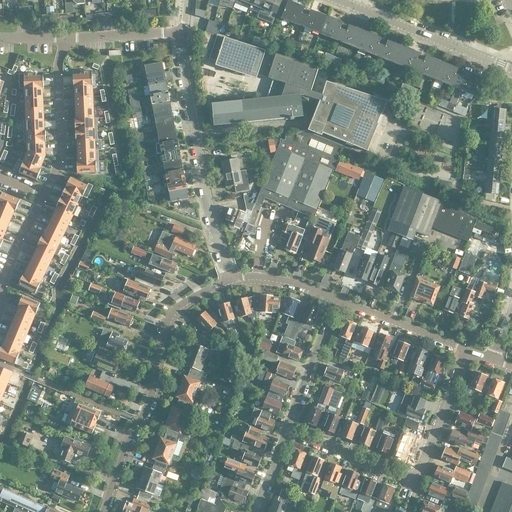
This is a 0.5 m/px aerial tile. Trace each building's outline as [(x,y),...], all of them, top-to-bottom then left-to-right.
[(249,9),(252,0),(236,0),(235,4),(249,9)] [(259,13),(264,0),(252,0),(249,9),(259,13)] [(273,24),(282,1),(278,0),(264,0),(259,13),(257,18),(273,24)] [(302,14),(305,9),(288,2),(282,17),(290,20),(289,22),(298,25),(301,26),(305,15),(302,14)] [(204,19),(206,12),(196,9),(195,12),(195,16),(204,19)] [(321,32),(327,17),(311,11),(309,17),(305,15),(301,26),(304,27),(304,28),(313,31),(314,30),(321,32)] [(341,30),(343,24),(327,17),(321,32),(328,35),(328,37),(336,41),(337,40),(340,42),(344,31),(341,30)] [(208,24),(207,26),(219,30),(221,24),(209,20),(208,24)] [(218,33),(219,30),(207,26),(207,29),(206,32),(217,35),(218,33)] [(359,48),(365,33),(349,26),(347,32),(344,31),(340,42),(343,43),(342,43),(351,47),(352,45),(359,48)] [(379,45),(381,39),(365,33),(359,48),(367,51),(366,52),(375,56),(378,57),(382,46),(379,45)] [(301,117),(299,101),(298,101),(298,96),(301,96),(301,95),(300,95),(302,89),(306,91),(307,90),(314,67),(265,51),(264,51),(217,35),(215,40),(209,59),(217,62),(258,75),(273,80),(271,88),(268,98),(268,99),(215,104),(218,126),(290,118),(291,120),(294,120),(294,118),(301,117)] [(398,63),(404,48),(388,42),(385,47),(382,46),(378,57),(381,58),(390,62),(390,60),(398,63)] [(206,59),(210,47),(204,45),(199,44),(196,55),(206,59)] [(418,60),(420,54),(404,48),(398,63),(405,66),(404,68),(413,71),(416,72),(421,61),(418,60)] [(436,78),(442,63),(426,57),(424,63),(421,61),(416,72),(419,73),(419,74),(428,77),(429,75),(436,78)] [(162,63),(150,65),(146,66),(148,76),(164,73),(162,63)] [(456,75),(458,70),(442,63),(436,78),(443,81),(443,83),(452,86),(455,87),(459,77),(456,75)] [(73,76),(74,87),(77,87),(96,86),(95,75),(92,75),(92,71),(80,72),(80,76),(73,76)] [(479,84),(481,79),(464,72),(462,78),(459,77),(455,87),(458,89),(467,92),(467,91),(475,94),(479,84)] [(166,82),(164,73),(148,76),(149,86),(166,82)] [(24,74),(25,89),(44,88),(43,77),(36,77),(36,74),(24,74)] [(167,92),(166,82),(149,86),(151,95),(167,92)] [(368,152),(382,115),(388,102),(387,101),(388,99),(374,94),(373,97),(370,96),(327,82),(322,95),(307,90),(306,91),(302,89),(300,95),(301,95),(317,108),(308,131),(311,132),(322,136),(323,134),(368,152)] [(480,98),(484,86),(479,84),(475,94),(474,95),(480,98)] [(96,87),(96,86),(77,87),(74,87),(74,88),(75,88),(75,98),(93,97),(93,94),(96,87)] [(44,89),(44,88),(25,89),(25,100),(43,99),(43,89),(44,89)] [(169,102),(167,92),(151,95),(153,105),(169,102)] [(94,108),(93,97),(75,98),(76,109),(94,108)] [(44,110),(43,99),(25,100),(26,111),(44,110)] [(171,112),(169,102),(153,105),(155,115),(171,112)] [(94,118),(94,108),(76,109),(76,119),(75,119),(97,119),(97,118),(94,118)] [(505,122),(506,110),(493,109),(492,116),(481,115),(480,120),(492,121),(505,122)] [(44,121),(44,110),(26,111),(26,121),(23,121),(23,122),(44,121)] [(173,121),(171,112),(155,115),(157,124),(173,121)] [(97,129),(97,119),(75,119),(76,130),(97,129)] [(44,131),(44,121),(23,122),(24,132),(45,131),(44,131)] [(175,131),(173,121),(157,124),(159,134),(175,131)] [(504,135),(505,122),(492,121),(491,128),(480,127),(479,132),(504,135)] [(98,140),(97,129),(76,130),(76,141),(98,140)] [(46,142),(45,131),(24,132),(24,143),(46,142)] [(177,141),(175,131),(159,134),(161,144),(177,141)] [(314,218),(339,158),(341,151),(343,148),(343,147),(311,134),(305,131),(287,137),(286,140),(285,142),(281,140),(260,194),(252,212),(250,216),(245,214),(243,222),(247,223),(247,224),(254,227),(262,206),(265,198),(314,218)] [(503,147),(504,135),(479,132),(478,138),(490,139),(490,145),(503,147)] [(98,141),(98,140),(76,141),(76,142),(77,142),(77,152),(98,151),(98,150),(95,151),(95,141),(98,141)] [(179,150),(177,141),(161,144),(162,154),(179,150)] [(46,143),(46,142),(24,143),(24,144),(27,144),(27,153),(46,156),(45,143),(46,143)] [(501,159),(503,147),(490,145),(489,152),(477,151),(477,156),(501,159)] [(180,160),(179,150),(162,154),(164,163),(180,160)] [(99,162),(98,151),(77,152),(78,162),(77,162),(77,163),(81,163),(99,162)] [(40,169),(46,156),(27,153),(24,163),(41,170),(40,169)] [(501,159),(477,156),(475,156),(474,161),(488,163),(487,170),(500,171),(501,159)] [(15,169),(20,171),(23,161),(19,159),(15,169)] [(240,172),(238,159),(221,162),(224,175),(240,172)] [(182,170),(180,160),(164,163),(166,173),(182,170)] [(359,180),(363,170),(341,161),(336,171),(359,180)] [(99,173),(99,162),(81,163),(77,163),(77,174),(99,173)] [(41,170),(24,163),(19,173),(37,180),(41,170)] [(184,180),(182,170),(166,173),(168,183),(184,180)] [(499,183),(500,171),(487,170),(486,182),(499,183)] [(243,184),(240,172),(224,175),(226,188),(243,184)] [(377,195),(382,179),(366,173),(360,188),(377,195)] [(71,178),(66,188),(83,197),(88,186),(71,178)] [(186,189),(184,180),(168,183),(170,192),(186,189)] [(450,190),(452,184),(441,181),(441,182),(440,188),(450,190)] [(498,195),(499,183),(486,182),(485,194),(498,195)] [(468,242),(477,219),(442,202),(404,187),(387,231),(402,236),(406,228),(417,232),(429,237),(432,228),(468,242)] [(61,198),(78,206),(83,197),(66,188),(61,198)] [(188,199),(186,189),(170,192),(172,202),(188,199)] [(2,193),(0,199),(0,204),(15,211),(16,211),(20,201),(2,193)] [(252,212),(260,194),(244,197),(246,210),(252,212)] [(57,208),(73,216),(78,206),(61,198),(56,208),(57,208)] [(0,216),(11,221),(15,211),(0,204),(0,216)] [(52,218),(69,226),(73,216),(57,208),(52,218)] [(240,229),(243,222),(245,214),(234,209),(234,210),(230,208),(226,220),(230,221),(229,225),(240,229)] [(365,251),(382,211),(374,208),(357,248),(365,251)] [(0,227),(6,231),(11,221),(0,216),(0,227)] [(48,228),(64,235),(69,226),(52,218),(48,228)] [(321,263),(329,240),(322,237),(324,233),(311,227),(312,223),(308,222),(305,230),(301,239),(307,241),(313,244),(308,257),(321,263)] [(175,223),(172,231),(183,235),(186,227),(175,223)] [(301,239),(305,230),(291,225),(291,226),(286,224),(283,231),(291,235),(285,249),(296,253),(301,239)] [(43,237),(59,245),(64,235),(48,228),(43,237)] [(400,274),(417,232),(406,228),(402,236),(389,271),(392,273),(386,288),(398,293),(405,276),(400,274)] [(196,246),(181,239),(172,235),(163,231),(154,252),(170,259),(174,250),(176,250),(191,257),(196,246)] [(396,249),(401,237),(392,234),(388,246),(396,249)] [(38,247),(54,255),(59,245),(43,237),(42,237),(37,246),(38,247)] [(345,273),(352,255),(352,254),(354,247),(344,244),(342,251),(341,250),(334,269),(345,273)] [(34,257),(50,265),(54,255),(38,247),(34,257)] [(153,255),(138,249),(136,254),(144,257),(151,260),(153,255)] [(357,278),(366,281),(375,259),(362,254),(357,268),(360,270),(357,278)] [(174,274),(177,264),(153,255),(151,260),(149,265),(174,274)] [(458,269),(462,259),(454,255),(450,266),(458,269)] [(29,266),(45,274),(50,265),(34,257),(29,266)] [(87,272),(90,266),(80,262),(78,268),(87,272)] [(379,286),(384,271),(378,268),(379,264),(374,262),(373,267),(375,268),(369,282),(379,286)] [(24,276),(40,284),(45,274),(29,266),(24,276)] [(136,278),(135,281),(153,288),(154,285),(159,287),(163,277),(135,266),(131,276),(136,278)] [(35,294),(40,284),(24,276),(23,276),(18,286),(35,294)] [(433,306),(438,292),(425,287),(427,282),(417,279),(410,297),(433,306)] [(149,294),(151,289),(128,280),(126,287),(130,288),(127,294),(146,301),(147,300),(148,299),(150,295),(149,294)] [(468,319),(474,304),(470,303),(472,296),(482,299),(485,289),(495,293),(497,288),(480,281),(476,292),(467,289),(463,300),(465,301),(459,316),(468,319)] [(99,294),(102,288),(91,284),(89,290),(99,294)] [(453,313),(459,299),(456,298),(460,289),(453,287),(450,295),(444,310),(453,313)] [(135,312),(139,302),(113,292),(108,305),(120,310),(121,307),(135,312)] [(261,297),(254,296),(255,311),(255,312),(259,312),(271,313),(272,309),(279,309),(282,310),(285,300),(280,300),(280,298),(273,298),(273,297),(261,296),(261,297)] [(23,297),(18,307),(19,307),(36,314),(40,304),(23,297)] [(251,313),(247,298),(236,302),(240,317),(248,315),(249,318),(251,318),(252,322),(256,321),(256,318),(255,312),(255,311),(251,313)] [(293,318),(299,303),(288,298),(282,314),(288,316),(293,318)] [(212,309),(214,315),(219,321),(222,320),(223,322),(234,319),(230,303),(212,309)] [(313,326),(319,310),(307,305),(304,311),(301,310),(298,319),(293,318),(288,316),(286,321),(289,323),(284,337),(296,342),(301,328),(311,331),(313,326)] [(15,317),(32,324),(36,314),(19,307),(15,317)] [(129,327),(133,317),(118,312),(112,309),(108,319),(115,321),(129,327)] [(217,324),(206,312),(197,321),(208,332),(217,324)] [(103,323),(105,317),(94,313),(92,319),(103,323)] [(11,327),(27,334),(32,324),(15,317),(11,327)] [(351,339),(356,325),(345,321),(339,336),(337,342),(351,348),(354,342),(353,341),(354,340),(351,339)] [(7,337),(23,344),(27,334),(11,327),(7,337)] [(357,349),(369,354),(371,348),(368,347),(374,332),(369,330),(368,329),(365,328),(364,328),(363,328),(357,343),(354,342),(351,348),(343,371),(344,371),(342,376),(348,378),(349,376),(359,380),(361,373),(349,369),(357,349)] [(127,342),(117,338),(118,335),(112,332),(112,333),(104,330),(101,338),(109,341),(106,347),(111,349),(122,353),(123,353),(123,352),(125,351),(126,349),(125,347),(127,342)] [(211,336),(204,331),(201,335),(208,340),(211,336)] [(65,349),(68,337),(59,335),(56,347),(65,349)] [(208,340),(201,335),(200,335),(196,345),(193,344),(189,355),(205,361),(209,350),(207,350),(210,341),(208,340)] [(386,355),(392,339),(387,337),(386,336),(383,335),(382,335),(381,335),(375,350),(386,355)] [(7,337),(3,347),(19,354),(23,344),(7,337)] [(404,362),(410,346),(405,344),(404,343),(401,342),(400,343),(398,342),(392,357),(400,360),(404,362)] [(298,361),(303,350),(287,344),(283,355),(298,361)] [(296,368),(280,362),(278,361),(279,357),(274,355),(276,350),(266,346),(261,359),(276,365),(275,366),(278,367),(276,373),(291,379),(292,378),(293,377),(294,374),(294,373),(296,368)] [(0,358),(15,364),(19,354),(3,347),(2,347),(0,350),(0,358)] [(120,361),(104,354),(104,353),(91,348),(89,350),(95,353),(90,364),(98,367),(98,369),(105,372),(106,369),(115,373),(117,368),(119,367),(119,364),(119,363),(120,361)] [(119,359),(122,353),(111,349),(108,354),(119,359)] [(422,368),(427,353),(416,349),(409,366),(410,366),(408,370),(414,372),(413,374),(422,377),(425,369),(422,368)] [(71,360),(48,351),(46,357),(68,366),(71,360)] [(201,371),(205,361),(189,355),(185,365),(193,368),(191,373),(201,377),(203,372),(201,371)] [(439,376),(445,360),(434,356),(425,378),(423,377),(420,386),(433,391),(436,383),(435,382),(438,375),(439,376)] [(402,375),(406,365),(403,364),(404,362),(400,360),(398,364),(400,365),(397,373),(402,375)] [(340,383),(342,376),(344,371),(343,371),(329,366),(324,377),(340,383)] [(0,380),(8,384),(12,373),(0,368),(0,380)] [(289,386),(273,380),(275,375),(262,370),(260,375),(264,376),(262,380),(272,383),(269,391),(283,397),(284,397),(285,395),(286,395),(287,392),(287,391),(289,386)] [(485,384),(487,377),(475,372),(468,390),(474,392),(475,390),(481,392),(485,384)] [(196,393),(200,383),(204,384),(206,379),(201,377),(191,373),(189,378),(184,377),(180,387),(196,393)] [(109,397),(114,386),(94,378),(92,383),(96,385),(94,391),(109,397)] [(498,399),(504,384),(493,379),(490,386),(487,395),(485,398),(495,402),(491,411),(498,414),(502,402),(497,400),(497,399),(498,399)] [(0,391),(4,394),(8,384),(0,380),(0,391)] [(378,403),(387,384),(380,381),(372,400),(378,403)] [(487,395),(490,386),(485,384),(481,392),(487,395)] [(325,413),(334,390),(325,386),(323,392),(317,409),(312,407),(306,422),(317,426),(323,412),(325,413)] [(192,403),(196,393),(180,387),(176,397),(181,399),(179,404),(189,408),(191,403),(192,403)] [(338,412),(344,392),(334,390),(329,409),(338,412)] [(281,403),(283,397),(269,391),(267,398),(281,403)] [(423,409),(426,401),(414,397),(414,398),(412,397),(412,396),(407,394),(400,413),(420,421),(421,420),(422,419),(423,416),(423,415),(425,410),(423,409)] [(282,403),(281,403),(267,398),(262,409),(278,415),(278,413),(279,413),(281,410),(280,409),(282,403)] [(185,424),(188,414),(187,413),(189,408),(179,404),(177,409),(173,407),(172,409),(171,410),(170,412),(170,414),(169,418),(185,424)] [(96,424),(100,414),(79,405),(74,415),(96,424)] [(275,421),(260,415),(261,411),(251,407),(249,413),(256,415),(254,419),(258,420),(256,427),(271,432),(271,431),(273,430),(274,428),(273,426),(275,421)] [(499,410),(495,422),(507,426),(511,414),(499,410)] [(364,425),(368,413),(362,411),(357,422),(364,425)] [(471,430),(475,419),(460,413),(456,424),(471,430)] [(335,433),(340,418),(329,414),(323,429),(325,429),(325,431),(328,432),(329,431),(335,433)] [(91,435),(96,424),(74,415),(70,426),(91,435)] [(489,426),(491,420),(480,415),(477,421),(489,426)] [(181,434),(185,424),(169,418),(167,421),(166,422),(165,425),(165,427),(165,428),(169,430),(167,435),(187,442),(189,437),(181,434)] [(381,431),(386,420),(380,418),(375,429),(381,431)] [(416,430),(419,423),(407,418),(404,425),(416,430)] [(352,440),(358,425),(347,421),(345,427),(341,436),(342,436),(343,438),(346,439),(347,438),(352,440)] [(502,437),(507,426),(495,422),(491,433),(502,437)] [(268,439),(260,436),(262,431),(251,427),(248,433),(252,434),(249,444),(264,450),(264,449),(266,448),(267,445),(266,444),(268,439)] [(370,447),(376,432),(365,427),(359,443),(360,443),(361,445),(363,446),(365,445),(370,447)] [(481,446),(484,437),(469,431),(467,436),(453,430),(451,436),(450,436),(449,439),(449,440),(449,442),(464,448),(466,442),(473,445),(474,443),(481,446)] [(29,447),(32,437),(21,433),(17,442),(29,447)] [(468,511),(475,511),(502,437),(491,433),(482,457),(480,462),(475,475),(471,485),(469,492),(466,500),(463,510),(468,511)] [(388,454),(394,439),(382,434),(376,450),(378,450),(378,451),(381,453),(382,452),(388,454)] [(173,455),(177,444),(181,446),(181,445),(197,451),(198,446),(187,442),(167,435),(165,440),(161,438),(157,449),(173,455)] [(86,458),(90,447),(87,446),(88,443),(75,438),(74,441),(66,437),(61,448),(64,449),(60,459),(71,463),(72,461),(74,462),(81,459),(82,456),(86,458)] [(261,457),(248,451),(249,447),(231,440),(229,446),(239,450),(238,454),(244,457),(242,462),(257,468),(258,466),(259,466),(260,463),(259,462),(261,457)] [(405,461),(411,446),(400,441),(394,457),(405,461)] [(457,465),(461,454),(446,448),(444,453),(443,454),(441,457),(442,458),(442,459),(457,465)] [(169,465),(173,455),(157,449),(153,459),(157,461),(155,466),(166,470),(168,465),(169,465)] [(300,470),(306,454),(295,450),(289,465),(295,468),(293,472),(291,477),(299,480),(303,471),(300,470)] [(482,457),(469,452),(467,457),(480,462),(482,457)] [(214,456),(208,454),(203,465),(209,467),(214,456)] [(245,471),(247,466),(215,454),(213,459),(225,464),(224,468),(237,473),(235,480),(250,486),(251,484),(252,484),(253,481),(253,480),(253,478),(255,477),(254,476),(255,474),(245,471)] [(318,477),(324,461),(319,459),(318,458),(315,457),(314,458),(313,457),(307,472),(312,474),(309,482),(312,483),(308,493),(315,495),(319,484),(315,482),(317,476),(318,477)] [(511,459),(506,457),(502,468),(511,471),(511,459)] [(335,486),(341,468),(336,466),(336,465),(333,464),(332,464),(330,464),(323,483),(334,487),(329,501),(333,502),(339,487),(335,486)] [(157,484),(161,474),(164,475),(166,470),(155,466),(153,471),(145,468),(142,478),(157,484)] [(207,470),(196,466),(191,478),(202,482),(207,470)] [(471,485),(475,475),(456,467),(454,472),(439,466),(437,471),(436,471),(435,474),(435,476),(435,477),(450,483),(450,482),(452,478),(471,485)] [(82,491),(67,484),(66,486),(71,474),(65,471),(63,474),(54,470),(50,479),(63,484),(61,490),(64,491),(62,496),(77,502),(82,491)] [(353,490),(359,475),(354,473),(353,472),(351,471),(349,471),(348,471),(342,486),(353,490)] [(177,481),(179,476),(168,472),(166,477),(177,481)] [(248,492),(232,486),(234,482),(211,473),(208,481),(218,484),(219,481),(229,485),(227,488),(226,487),(222,498),(228,501),(229,498),(243,503),(244,502),(245,502),(246,499),(246,497),(248,492)] [(154,494),(157,484),(142,478),(138,488),(140,490),(138,495),(151,500),(153,494),(154,494)] [(379,500),(377,500),(371,497),(377,482),(372,480),(371,479),(368,478),(367,478),(366,478),(357,499),(364,502),(361,511),(363,511),(362,511),(370,511),(373,506),(376,508),(379,500)] [(469,492),(453,486),(454,483),(450,482),(450,483),(447,489),(432,483),(430,489),(429,489),(428,492),(428,493),(428,495),(443,501),(445,496),(451,498),(453,494),(466,500),(469,492)] [(511,511),(511,486),(502,482),(490,511),(511,511)] [(388,504),(395,489),(383,484),(377,500),(379,500),(388,504)] [(291,504),(294,494),(282,490),(278,499),(291,504)] [(59,504),(61,498),(54,494),(51,501),(59,504)] [(284,511),(287,505),(275,501),(270,511),(284,511)] [(444,511),(445,511),(447,511),(460,511),(461,510),(442,502),(440,507),(425,501),(420,511),(444,511)] [(145,511),(146,509),(148,510),(150,506),(141,502),(140,507),(127,502),(123,511),(145,511)]
